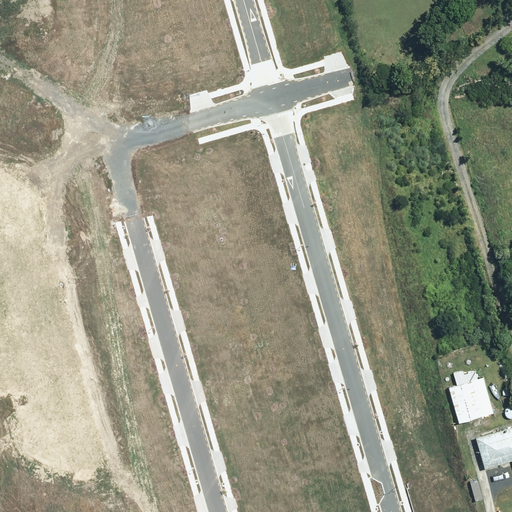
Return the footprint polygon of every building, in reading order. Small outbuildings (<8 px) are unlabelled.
[(235,232),(225,234),(231,256),(241,253),(254,300),(269,297),(258,255),(262,254),(259,241),(264,240),(259,219),(234,226),(235,232)] [(152,239),(125,247),(136,285),(156,280),(152,264),(159,262),(152,239)] [(283,320),(262,325),(267,346),(288,341),(283,320)] [(265,353),(252,357),(258,376),(271,372),(265,353)] [(268,378),(258,381),(262,398),(265,397),(269,415),(281,412),(285,425),(317,416),(307,380),(296,382),(292,368),(267,375),(268,378)] [(447,388),(457,423),(481,416),(471,381),(447,388)] [(511,427),(473,438),(481,468),(511,459),(511,427)]
